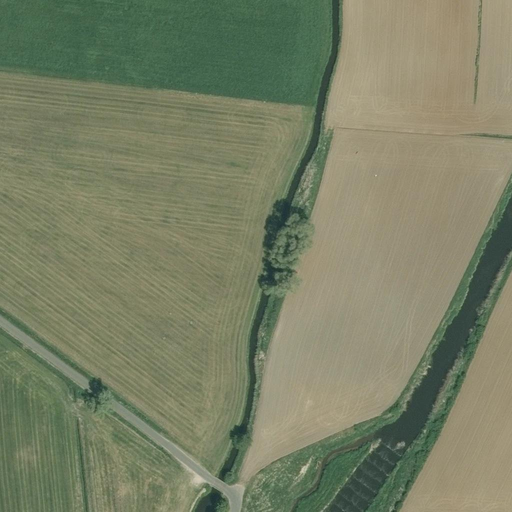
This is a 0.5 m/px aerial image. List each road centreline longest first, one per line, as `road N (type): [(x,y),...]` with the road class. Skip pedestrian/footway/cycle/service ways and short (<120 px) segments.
road 1 (unknown): [(224,488),(301,268),(327,125)]
road 2 (residential): [(0,323),(224,488),(232,511)]
